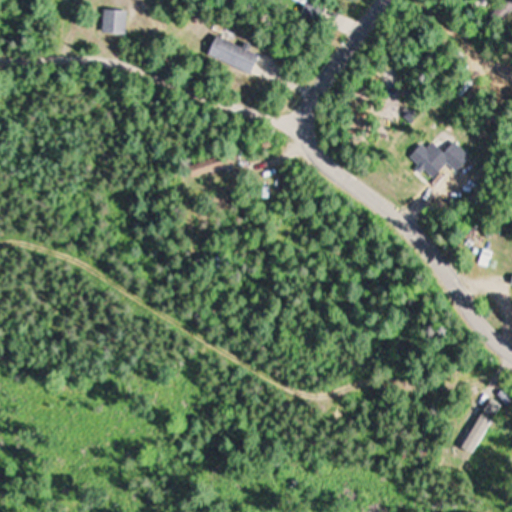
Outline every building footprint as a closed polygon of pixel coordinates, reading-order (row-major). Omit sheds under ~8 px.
[(511,0),(511,17),(505,26),(495,17),(510,0),(511,0)] [(324,22),(324,24),(307,17),(310,9),(313,1),(330,8),(324,22)] [(132,14),(131,37),(129,37),(124,36),(120,36),(115,36),(111,35),(107,35),(108,26),(109,12),(110,12),(114,12),(118,13),(122,13),(126,13),(129,14),(132,14)] [(259,68),(255,78),(243,72),(213,57),(223,38),(264,58),(259,68)] [(459,144),(474,158),(467,166),(461,172),(452,164),(439,179),(427,168),(423,165),(420,162),(415,157),(416,156),(419,152),(421,150),(424,147),(426,145),(430,149),(431,149),(431,150),(432,150),(432,151),(433,152),(436,148),(437,147),(438,147),(439,146),(439,145),(440,146),(450,154),(459,144)] [(229,167),(232,176),(218,180),(216,175),(199,180),(195,167),(221,158),(232,155),(235,154),(235,155),(237,159),(238,165),(229,167)] [(501,265),(500,269),(488,265),(483,264),(484,261),(487,250),(498,253),(496,259),(496,261),(502,263),(501,265)]
